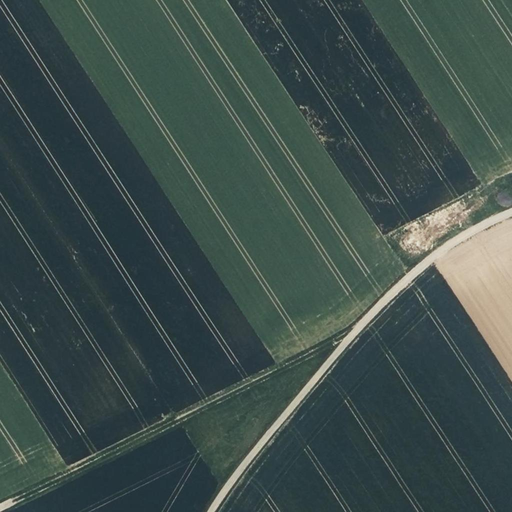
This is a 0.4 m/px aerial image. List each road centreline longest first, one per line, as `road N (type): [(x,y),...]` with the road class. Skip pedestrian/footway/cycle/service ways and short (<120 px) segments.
road 1 (unclassified): [(511,210),(441,244),(375,306),(208,511)]
road 2 (track): [(355,329),(0,508)]
